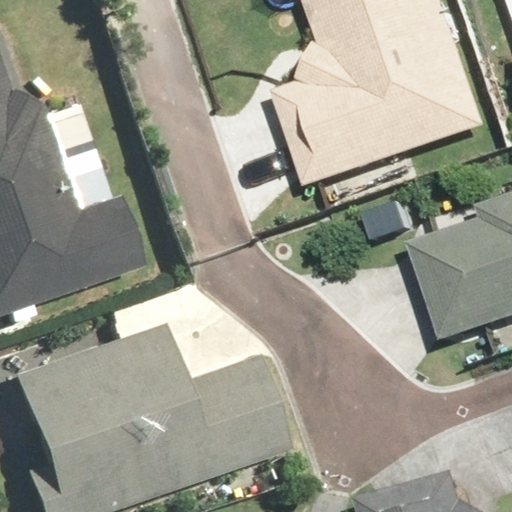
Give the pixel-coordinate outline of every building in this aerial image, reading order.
[(302,92),(268,104),(297,188),(489,122),(447,0),(303,0),(321,50),(291,60),(302,92)] [(511,0),(497,0),(511,42),(511,0)] [(66,208),(31,108),(3,98),(0,88),(0,311),(136,264),(111,192),(66,208)] [(511,193),(485,203),(490,217),(409,244),(442,344),(511,320),(511,193)] [(14,481),(22,511),(109,511),(285,461),(254,357),(171,381),(156,332),(5,376),(34,475),(14,481)] [(491,511),(480,467),(356,497),(360,511),(491,511)]
